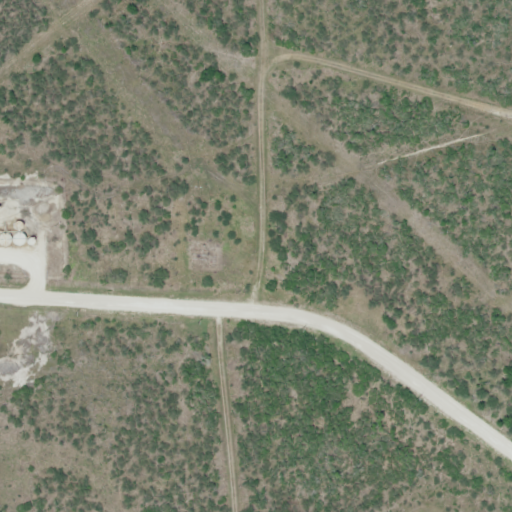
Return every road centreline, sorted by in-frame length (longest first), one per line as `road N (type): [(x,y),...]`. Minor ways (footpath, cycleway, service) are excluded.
road 1 (residential): [(511,451),(350,332),(255,311),(0,292)]
road 2 (track): [(255,311),(256,0)]
